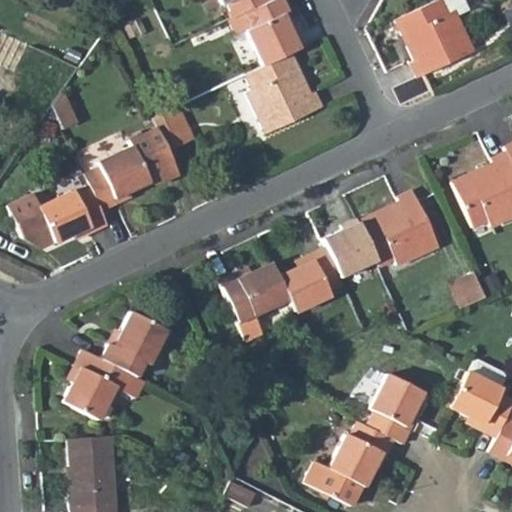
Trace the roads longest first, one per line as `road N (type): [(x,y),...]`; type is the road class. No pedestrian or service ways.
road 1 (residential): [(12,317),(40,292),(387,130)]
road 2 (residential): [(387,130),(334,0)]
road 3 (residential): [(387,130),(511,78)]
